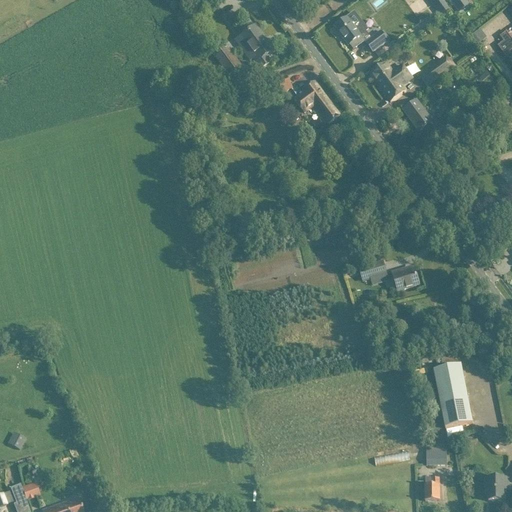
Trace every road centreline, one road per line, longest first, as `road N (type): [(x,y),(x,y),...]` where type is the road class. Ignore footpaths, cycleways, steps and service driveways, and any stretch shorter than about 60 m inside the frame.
road 1 (unclassified): [(511,317),(276,0)]
road 2 (track): [(402,173),(511,103)]
